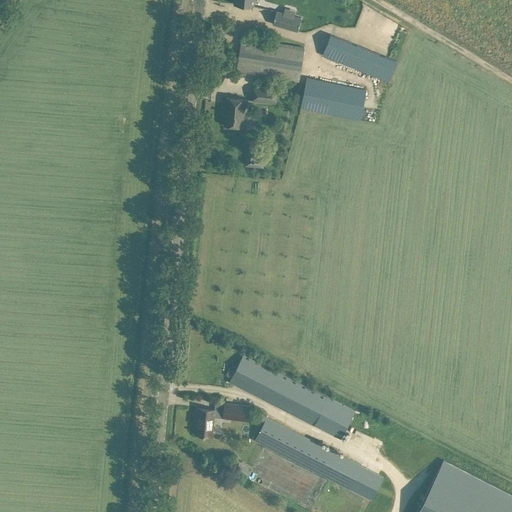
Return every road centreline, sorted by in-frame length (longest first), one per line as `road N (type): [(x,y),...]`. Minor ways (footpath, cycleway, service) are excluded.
road 1 (tertiary): [(151,511),(199,0)]
road 2 (track): [(374,0),(511,81)]
